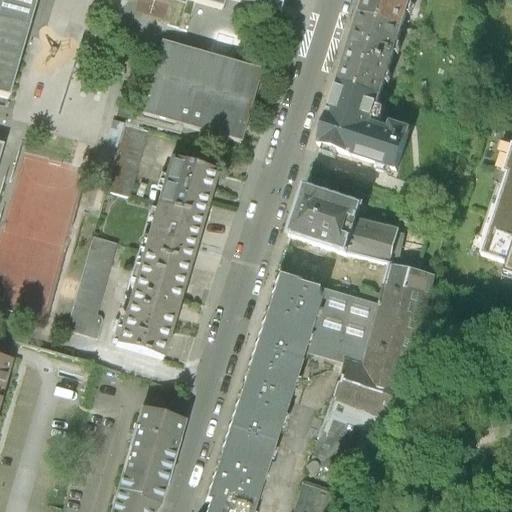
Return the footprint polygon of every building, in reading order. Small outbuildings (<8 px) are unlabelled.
[(0,0),(0,97),(6,100),(35,0),(183,0),(220,10),(222,0),(227,0),(265,11),(267,0),(0,0)] [(366,0),(361,17),(401,30),(410,0),(366,0)] [(349,54),(339,85),(379,98),(401,30),(361,17),(349,54)] [(259,73),(160,44),(139,116),(239,144),(259,73)] [(379,98),(339,85),(319,147),(351,158),(396,172),(408,132),(391,127),(389,133),(370,126),(379,98)] [(146,134),(124,128),(105,194),(127,200),(146,134)] [(511,146),(504,144),(495,171),(499,173),(472,250),(503,261),(499,273),(511,277),(511,146)] [(169,161),(156,208),(202,221),(215,175),(169,161)] [(359,223),(363,210),(305,191),(290,239),(313,247),(347,258),(347,257),(359,223)] [(156,208),(143,254),(189,267),(202,221),(156,208)] [(397,233),(359,223),(347,257),(389,267),(397,233)] [(116,246),(92,239),(65,332),(97,341),(102,322),(100,319),(95,318),(116,246)] [(162,360),(189,267),(143,254),(116,346),(162,360)] [(378,307),(322,292),(303,352),(345,363),(335,398),(312,458),(309,466),(316,473),(330,461),(342,479),(391,434),(381,424),(387,420),(381,415),(394,421),(419,387),(413,382),(426,335),(418,333),(433,277),(389,267),(378,307)] [(264,317),(254,348),(299,362),(303,352),(322,292),(277,279),(267,310),(264,317)] [(241,390),(230,428),(276,442),(299,362),(254,348),(241,390)] [(0,360),(0,404),(11,364),(0,360)] [(158,511),(162,507),(185,422),(141,408),(131,442),(117,490),(111,511),(158,511)] [(207,511),(253,511),(276,442),(230,428),(212,483),(208,498),(211,499),(207,511)]
